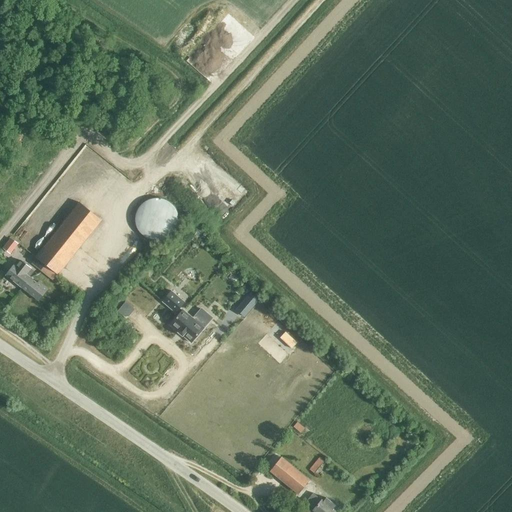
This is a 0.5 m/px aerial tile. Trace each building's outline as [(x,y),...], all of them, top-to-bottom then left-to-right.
[(207,61),(222,72),(234,55),(219,44),(207,61)] [(80,202),(58,230),(80,247),(87,239),(103,219),(80,202)] [(58,230),(37,257),(59,274),(74,255),(80,247),(58,230)] [(11,238),(3,248),(10,254),(18,244),(11,238)] [(37,257),(32,263),(54,280),(59,274),(37,257)] [(23,288),(31,277),(30,276),(34,271),(31,269),(32,268),(20,260),(16,265),(13,263),(5,274),(23,288)] [(39,300),(48,288),(39,281),(37,282),(31,277),(23,288),(39,300)] [(176,312),(178,315),(170,325),(178,332),(182,336),(183,336),(191,343),(212,318),(201,309),(193,319),(183,310),(179,308),(184,302),(171,291),(162,302),(175,313),(176,312)] [(190,292),(185,298),(192,304),(198,298),(190,292)] [(284,457),(272,471),(299,493),(311,479),(284,457)] [(328,498),(325,502),(323,500),(315,510),(316,511),(335,511),(336,511),(334,509),(338,505),(328,498)]
